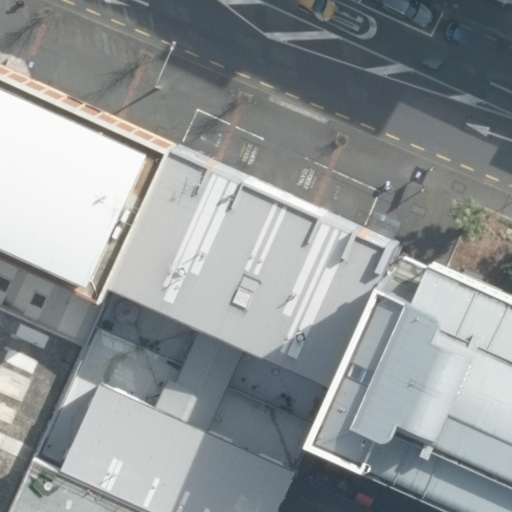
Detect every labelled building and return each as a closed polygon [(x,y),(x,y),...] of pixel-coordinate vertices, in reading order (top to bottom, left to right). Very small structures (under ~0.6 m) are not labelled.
[(180,143),(0,62),(0,249),(111,295),(180,143)] [(405,242),(180,143),(111,295),(88,347),(40,452),(175,511),(281,511),(317,435),(405,242)] [(425,251),(405,242),(317,435),(491,511),(511,511),(511,289),(437,257),(425,251)] [(88,347),(0,308),(0,511),(12,511),(40,452),(88,347)] [(175,511),(40,452),(12,511),(175,511)]
